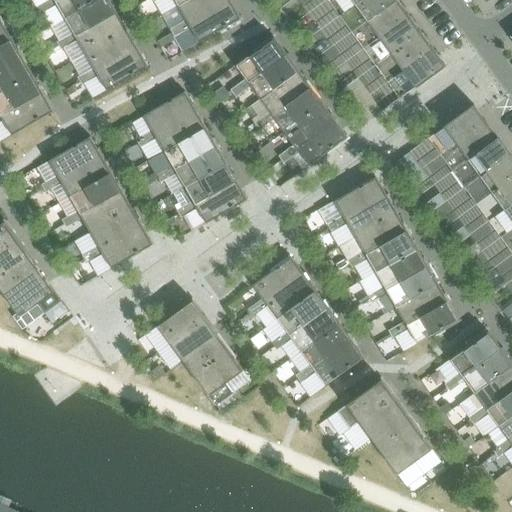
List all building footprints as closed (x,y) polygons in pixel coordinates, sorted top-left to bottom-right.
[(39,11),(57,0),(48,0),(36,7),(39,11)] [(66,20),(98,0),(57,0),(39,11),(41,15),(57,5),(66,20)] [(59,46),(117,13),(109,0),(98,0),(66,20),(73,33),(57,42),(59,46)] [(172,33),(230,0),(229,0),(188,0),(178,6),(186,20),(170,29),(172,33)] [(199,43),(241,19),(230,0),(172,33),(174,37),(191,28),(199,43)] [(368,22),(398,0),(397,0),(363,0),(356,5),(368,22)] [(380,38),(410,17),(398,0),(368,22),(380,38)] [(86,55),(127,31),(117,13),(59,46),(61,50),(78,41),(86,55)] [(392,55),(422,33),(410,17),(380,38),(392,55)] [(0,46),(12,40),(1,22),(0,22),(0,46)] [(79,82),(137,48),(127,31),(86,55),(94,68),(77,78),(79,82)] [(404,71),(434,50),(422,33),(392,55),(404,71)] [(233,94),(287,55),(274,37),(236,65),(246,80),(223,96),(225,100),(233,94)] [(0,70),(22,58),(12,40),(0,46),(0,70)] [(107,91),(148,67),(137,48),(79,82),(82,86),(98,76),(107,91)] [(416,88),(446,66),(434,50),(404,71),(416,88)] [(260,99),(299,71),(287,55),(233,94),(235,98),(251,86),(260,99)] [(0,93),(32,75),(22,58),(0,70),(0,93)] [(257,127),(311,88),(299,71),(260,99),(270,112),(254,124),(257,127)] [(0,117),(42,93),(32,75),(0,93),(0,117)] [(284,132),(323,104),(311,88),(257,127),(260,131),(275,120),(284,132)] [(138,144),(195,110),(185,92),(143,116),(152,130),(135,140),(138,144)] [(12,135),(53,112),(42,93),(0,117),(0,122),(3,121),(12,135)] [(281,160),(335,121),(323,104),(284,132),(293,145),(278,156),(281,160)] [(457,144),(487,123),(473,105),(444,126),(457,144)] [(164,152),(206,128),(195,110),(138,144),(140,148),(157,138),(164,152)] [(309,166),(347,138),(335,121),(281,160),(284,164),(299,152),(309,166)] [(469,161),(499,139),(487,123),(457,144),(469,161)] [(158,179),(216,146),(206,128),(164,152),(172,166),(156,175),(158,179)] [(43,189),(101,156),(90,137),(49,161),(58,176),(41,185),(43,189)] [(481,177),(511,156),(499,139),(469,161),(481,177)] [(185,188),(226,163),(216,146),(158,179),(161,183),(177,174),(185,188)] [(70,197),(111,173),(101,156),(43,189),(46,193),(62,184),(70,197)] [(493,194),(511,179),(511,157),(511,156),(481,177),(493,194)] [(179,215),(236,181),(226,163),(185,188),(193,201),(176,211),(179,215)] [(64,225),(121,191),(111,173),(70,197),(78,211),(61,221),(64,225)] [(335,201),(318,210),(327,225),(329,229),(386,196),(376,177),(335,201)] [(505,210),(511,205),(511,179),(493,194),(505,210)] [(206,224),(247,200),(236,181),(179,215),(181,218),(197,209),(206,224)] [(91,233),(132,209),(121,191),(64,225),(66,228),(83,219),(91,233)] [(386,196),(329,229),(331,233),(339,247),(356,237),(397,213),(386,196)] [(84,260),(142,226),(132,209),(91,233),(98,246),(82,256),(84,260)] [(356,237),(339,247),(347,260),(349,264),(407,231),(397,213),(356,237)] [(0,225),(0,251),(17,240),(4,222),(0,225)] [(111,269),(153,245),(142,226),(84,260),(86,264),(103,254),(111,269)] [(350,264),(341,270),(342,274),(352,268),(368,259),(376,272),(417,249),(407,231),(349,264),(350,264)] [(17,240),(0,251),(0,277),(12,269),(28,256),(17,240)] [(376,272),(359,282),(367,295),(369,299),(427,266),(417,249),(376,272)] [(12,269),(0,277),(0,289),(3,293),(18,314),(20,317),(21,316),(37,305),(52,294),(55,292),(48,283),(37,268),(28,256),(12,269)] [(262,299),(247,310),(250,313),(304,274),(291,257),(253,285),(262,299)] [(427,266),(369,299),(371,302),(379,298),(387,313),(396,308),(437,284),(427,266)] [(304,274),(250,313),(253,317),(268,306),(277,319),(316,291),(304,274)] [(404,321),(388,331),(390,335),(448,302),(437,284),(396,308),(404,321)] [(265,327),(262,330),(274,347),(328,307),(316,291),(277,319),(265,327)] [(192,301),(158,326),(170,343),(205,318),(192,301)] [(448,302),(390,335),(392,339),(398,336),(406,351),(417,344),(436,333),(458,320),(448,302)] [(328,307),(274,347),(276,350),(281,347),(292,339),(301,352),(340,324),(328,307)] [(205,318),(170,343),(182,360),(200,347),(217,335),(205,318)] [(301,352),(290,360),(299,373),(295,376),(298,380),(352,340),(340,324),(301,352)] [(450,360),(435,370),(445,384),(444,385),(447,389),(501,349),(488,332),(467,347),(450,360)] [(200,347),(182,360),(183,361),(191,372),(204,389),(196,395),(201,401),(205,406),(212,400),(216,406),(251,381),(244,372),(243,371),(234,359),(226,347),(217,335),(200,347)] [(352,340),(298,380),(301,383),(316,372),(326,386),(364,358),(352,340)] [(511,364),(501,349),(447,389),(450,392),(465,381),(474,394),(511,366),(511,364)] [(511,366),(474,394),(459,405),(468,418),(471,422),(511,391),(511,366)] [(330,417),(327,419),(339,436),(342,434),(349,429),(351,428),(359,422),(394,397),(381,380),(346,405),(337,412),(330,417)] [(511,391),(471,422),(473,425),(474,425),(483,437),(487,434),(498,426),(511,416),(511,391)] [(349,429),(342,434),(355,451),(358,449),(371,439),(387,428),(406,414),(394,397),(359,422),(351,428),(349,429)] [(387,428),(371,439),(379,450),(397,475),(414,462),(432,449),(424,438),(414,425),(406,414),(387,428)] [(511,416),(498,426),(487,434),(497,447),(492,451),(495,455),(511,441),(511,416)] [(511,441),(495,455),(497,458),(511,447),(511,441)] [(492,471),(493,464),(490,459),(481,465),(488,475),(492,471)] [(0,497),(0,511),(17,511),(14,511),(17,505),(0,497)]
